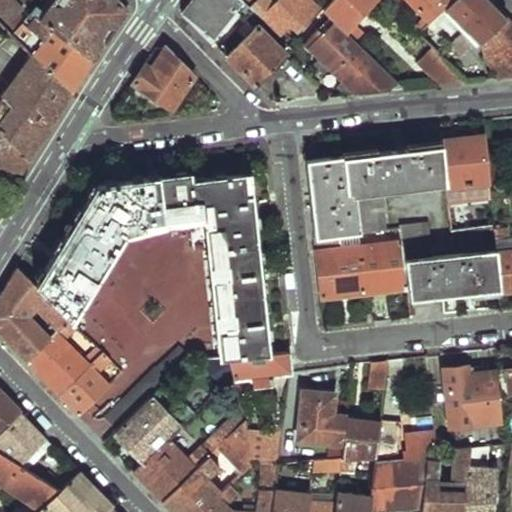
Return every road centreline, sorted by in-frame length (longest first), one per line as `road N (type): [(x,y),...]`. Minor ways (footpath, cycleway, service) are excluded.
road 1 (residential): [(511,322),(327,343),(308,334),(282,119)]
road 2 (residential): [(282,119),(511,98)]
road 3 (residential): [(144,511),(0,359)]
road 4 (residential): [(70,137),(248,122)]
road 5 (residential): [(70,137),(156,9)]
road 6 (residential): [(156,9),(242,103),(248,122)]
road 7 (residential): [(0,250),(70,137)]
